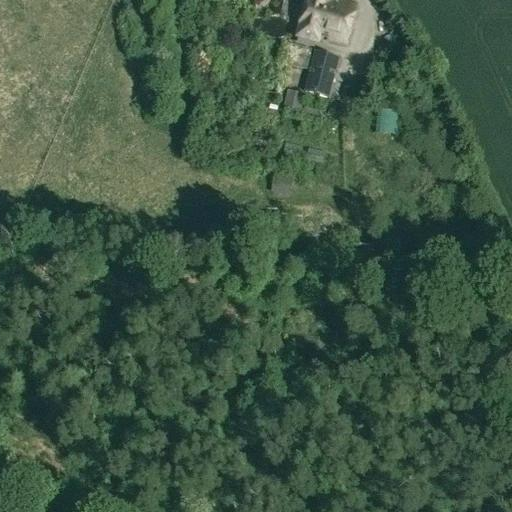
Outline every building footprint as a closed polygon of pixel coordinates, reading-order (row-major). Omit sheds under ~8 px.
[(320,39),(348,45),(358,7),(332,0),(292,0),(288,15),(302,20),(298,38),(319,44),(320,39)] [(305,91),(331,97),(341,57),(315,51),(305,91)] [(282,110),(300,116),(304,96),(287,91),(282,110)] [(253,141),(251,150),(265,152),(266,143),(253,141)] [(274,175),(270,193),(290,196),(293,178),(274,175)]
